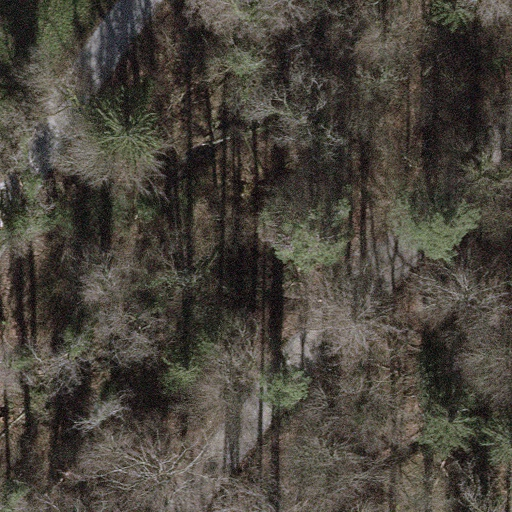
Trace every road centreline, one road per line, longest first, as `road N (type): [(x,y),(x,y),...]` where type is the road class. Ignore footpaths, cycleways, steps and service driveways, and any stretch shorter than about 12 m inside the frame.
road 1 (track): [(196,511),(215,471),(406,250),(511,159)]
road 2 (track): [(165,0),(0,257)]
road 3 (track): [(511,379),(282,511)]
